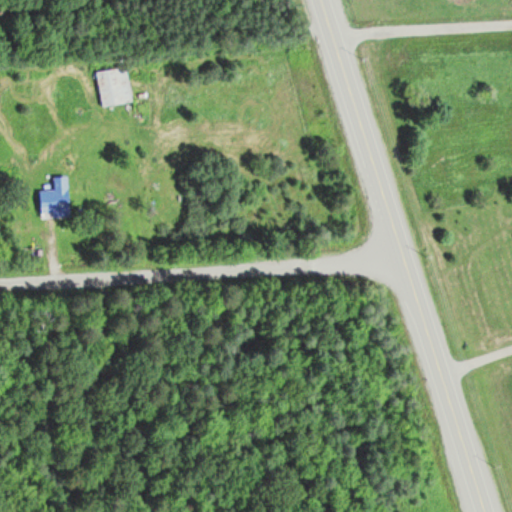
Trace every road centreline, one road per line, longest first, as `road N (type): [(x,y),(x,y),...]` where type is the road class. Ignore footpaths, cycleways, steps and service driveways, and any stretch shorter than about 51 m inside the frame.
road 1 (primary): [(483,511),(320,0)]
road 2 (residential): [(403,260),(0,283)]
